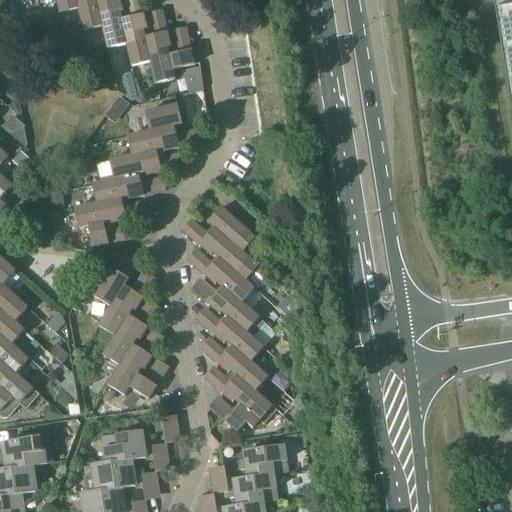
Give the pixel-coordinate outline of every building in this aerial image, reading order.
[(54,0),(58,16),(77,11),(78,11),(76,2),(82,0),(54,0)] [(115,0),(96,5),(95,0),(82,0),(76,2),(78,11),(77,11),(83,34),(101,29),(99,19),(118,15),(122,14),(118,0),(115,0)] [(511,0),(492,0),(511,119),(511,0)] [(120,23),(118,15),(99,19),(101,29),(106,51),(125,46),(123,37),(142,32),(142,33),(146,32),(142,17),(120,23)] [(144,40),(142,33),(142,32),(123,37),(125,46),(130,69),(149,64),(147,55),(166,50),(167,50),(169,50),(166,35),(144,40)] [(168,58),(167,50),(166,50),(147,55),(149,64),(154,87),(174,82),(172,72),(194,67),(190,53),(168,58)] [(112,109),(122,117),(129,107),(119,99),(118,100),(111,109),(112,109)] [(19,102),(7,108),(18,118),(21,117),(19,102)] [(163,151),(162,151),(163,154),(178,150),(173,129),(181,127),(176,108),(144,115),(148,134),(148,135),(158,132),(163,151)] [(26,148),(27,146),(24,129),(11,134),(26,148)] [(148,135),(148,134),(127,139),(131,158),(140,156),(145,175),(144,175),(145,178),(160,175),(154,153),(162,151),(163,151),(158,132),(148,135)] [(32,181),(29,161),(21,154),(12,163),(32,181)] [(131,158),(108,163),(113,182),(113,183),(123,180),(128,199),(127,199),(128,202),(142,199),(137,177),(144,175),(145,175),(140,156),(131,158)] [(76,159),(65,174),(85,169),(82,157),(76,158),(76,159)] [(0,201),(12,188),(0,178),(0,201)] [(113,183),(113,182),(91,188),(95,206),(104,204),(109,223),(109,226),(124,222),(119,201),(127,199),(128,199),(123,180),(113,183)] [(50,198),(68,193),(66,184),(57,186),(56,187),(52,193),(50,197),(50,198)] [(51,197),(52,210),(64,209),(63,196),(51,197)] [(95,206),(73,211),(78,231),(87,229),(92,251),(107,247),(102,225),(109,223),(104,204),(95,206)] [(233,247),(233,246),(242,254),(255,240),(221,210),(208,225),(214,231),(199,248),(209,257),(212,254),(211,254),(224,239),(233,247)] [(40,226),(41,226),(40,225),(39,224),(30,216),(28,218),(23,224),(34,234),(35,232),(40,226)] [(24,242),(30,247),(33,247),(43,248),(42,241),(42,240),(31,233),(24,242)] [(214,286),(216,284),(215,284),(229,269),(237,277),(237,276),(244,283),(258,268),(242,254),(233,246),(233,247),(224,239),(211,254),(212,254),(218,260),(203,277),(214,286)] [(267,258),(268,263),(270,278),(287,275),(281,242),(264,245),(267,258)] [(0,286),(2,288),(15,274),(0,260),(0,286)] [(215,284),(216,284),(222,290),(208,306),(219,316),(221,314),(220,313),(234,298),(242,305),(254,291),(244,283),(237,276),(237,277),(229,269),(215,284)] [(133,311),(133,312),(135,313),(143,301),(124,289),(129,282),(111,271),(94,299),(110,309),(111,310),(116,301),(133,311)] [(2,288),(0,286),(0,312),(6,318),(7,317),(14,324),(27,310),(2,288)] [(288,298),(276,309),(287,320),(288,320),(295,312),(295,296),(292,295),(291,295),(288,298)] [(225,343),(238,328),(246,335),(252,340),(265,326),(242,305),(234,298),(220,313),(221,314),(227,319),(212,335),(223,346),(225,343)] [(111,310),(110,309),(98,329),(115,339),(121,330),(137,341),(139,343),(147,330),(128,318),(133,312),(133,311),(116,301),(111,310)] [(0,343),(3,341),(10,348),(11,347),(24,333),(14,324),(7,317),(6,318),(0,312),(0,343)] [(252,340),(246,335),(238,328),(225,343),(232,349),(217,365),(228,375),(230,372),(243,357),(250,364),(263,350),(252,340)] [(115,339),(103,358),(119,368),(120,369),(125,360),(141,371),(144,373),(152,360),(133,348),(137,341),(121,330),(115,339)] [(0,343),(0,378),(7,370),(15,377),(28,362),(11,347),(10,348),(3,341),(0,343)] [(57,347),(50,355),(62,366),(69,359),(57,347)] [(230,372),(236,378),(221,395),(232,405),(235,402),(234,402),(247,387),(254,394),(255,394),(267,379),(250,364),(243,357),(230,372)] [(120,369),(119,368),(107,388),(124,399),(129,391),(148,402),(156,389),(137,378),(141,371),(125,360),(120,369)] [(88,374),(87,366),(78,367),(79,375),(88,374)] [(0,378),(0,389),(0,390),(0,420),(1,421),(8,421),(19,408),(25,413),(38,398),(32,392),(15,377),(7,370),(0,378)] [(71,375),(64,383),(65,384),(75,393),(76,394),(74,378),(71,375)] [(255,394),(254,394),(247,387),(234,402),(235,402),(241,407),(225,424),(236,434),(245,424),(252,431),(272,409),(255,394)] [(65,410),(73,401),(62,392),(54,400),(65,410)] [(159,400),(161,411),(175,409),(173,399),(159,400)] [(44,410),(42,416),(44,422),(63,419),(49,406),(44,410)] [(77,406),(68,408),(67,408),(69,417),(79,416),(77,406)] [(161,421),(152,422),(154,435),(163,434),(161,421)] [(142,453),(151,451),(150,443),(142,444),(140,434),(102,440),(106,466),(131,463),(144,461),(142,453)] [(6,472),(31,468),(31,469),(53,465),(49,439),(2,446),(3,453),(0,453),(0,472),(6,471),(6,472)] [(272,477),(287,475),(283,449),(244,455),(245,461),(237,463),(239,472),(246,470),(248,480),(272,477)] [(153,462),(151,451),(142,453),(144,461),(144,463),(153,462)] [(106,466),(92,468),(96,494),(96,495),(120,491),(120,492),(134,489),(132,481),(141,480),(140,471),(132,472),(131,463),(106,466)] [(21,498),(35,496),(31,469),(31,468),(6,472),(6,471),(0,472),(0,499),(20,497),(21,498)] [(248,480),(235,482),(236,490),(227,492),(228,500),(237,499),(238,508),(262,505),(262,506),(276,503),(272,477),(248,480)] [(143,490),(141,480),(132,481),(134,489),(134,491),(143,490)] [(236,490),(235,482),(234,480),(226,481),(227,492),(236,490)] [(96,495),(96,494),(82,497),(84,511),(123,511),(123,510),(131,508),(130,500),(122,501),(120,492),(120,491),(96,495)] [(0,511),(22,511),(21,498),(20,497),(0,499),(0,511)]
